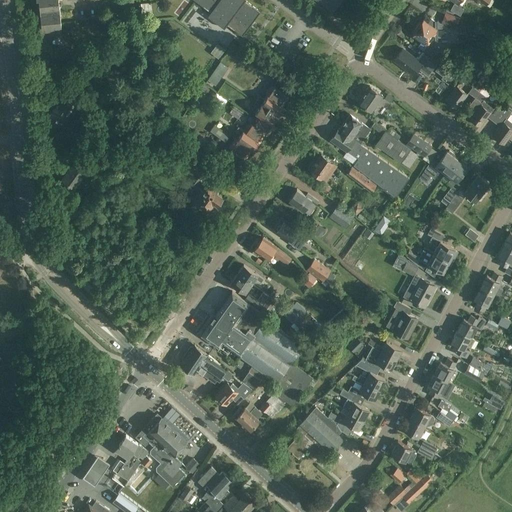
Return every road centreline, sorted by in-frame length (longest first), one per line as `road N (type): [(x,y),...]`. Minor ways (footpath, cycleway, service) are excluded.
road 1 (secondary): [(145,366),(46,270),(31,243),(2,0)]
road 2 (unclassified): [(145,366),(360,60)]
road 3 (residential): [(327,511),(394,424),(511,199)]
road 4 (secondary): [(305,511),(145,366)]
road 5 (residential): [(511,175),(360,60)]
road 6 (unclassified): [(44,511),(145,366)]
